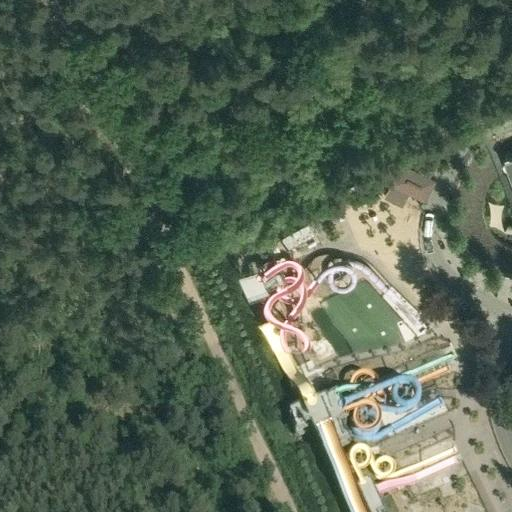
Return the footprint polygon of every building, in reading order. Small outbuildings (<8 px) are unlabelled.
[(511,157),(503,161),(507,171),(511,181),(511,157)] [(396,173),(390,185),(426,203),(436,180),(430,177),(401,163),(396,173)] [(241,260),(250,257),(243,240),(234,243),(241,260)] [(257,262),(236,271),(248,293),(268,285),(266,283),(269,281),(283,274),(280,267),(278,264),(261,272),(259,267),(257,262)] [(333,346),(320,353),(329,367),(341,360),(333,346)] [(301,406),(311,403),(306,388),(296,391),(301,406)] [(309,423),(303,425),(313,448),(321,445),(331,441),(339,458),(344,455),(350,453),(343,437),(347,436),(345,432),(342,425),(337,415),(336,411),(313,421),(309,423)]
